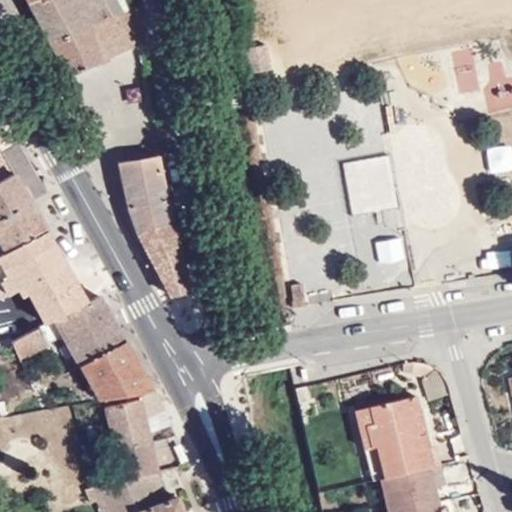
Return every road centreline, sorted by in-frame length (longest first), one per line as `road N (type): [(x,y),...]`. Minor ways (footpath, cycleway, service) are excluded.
road 1 (primary): [(0,48),(179,368)]
road 2 (residential): [(215,360),(165,0)]
road 3 (tertiary): [(215,360),(445,318)]
road 4 (residential): [(445,318),(492,472)]
road 5 (primary): [(179,368),(240,511)]
